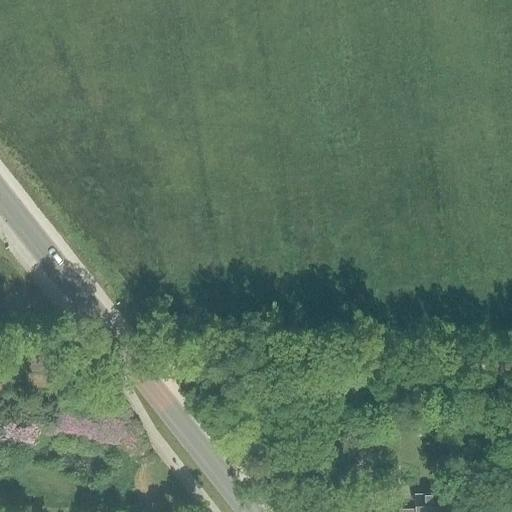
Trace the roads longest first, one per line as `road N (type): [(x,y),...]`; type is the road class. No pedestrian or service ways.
road 1 (secondary): [(0,195),(249,511)]
road 2 (track): [(0,370),(319,371)]
road 3 (track): [(319,371),(511,372)]
